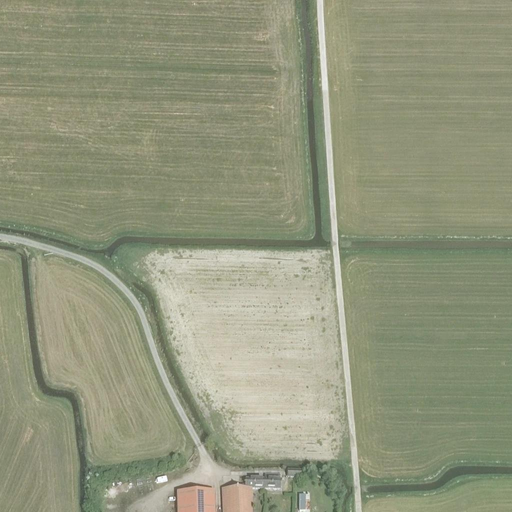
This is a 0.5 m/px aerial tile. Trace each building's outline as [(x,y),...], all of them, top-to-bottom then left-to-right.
[(293,481),(300,481),(300,471),(287,470),(286,478),(294,478),(293,481)] [(265,479),(264,489),(281,490),(281,476),(265,476),(265,479)] [(265,479),(245,479),(245,489),(252,489),(264,489),(265,479)] [(245,489),(222,490),(222,511),(251,511),(252,489),(245,489)] [(177,511),(214,511),(214,492),(177,493),(177,511)] [(170,511),(170,495),(130,496),(130,511),(170,511)] [(116,503),(117,511),(124,511),(123,502),(116,503)]
